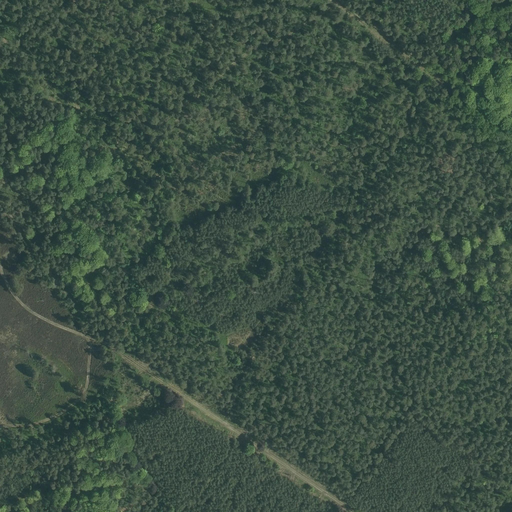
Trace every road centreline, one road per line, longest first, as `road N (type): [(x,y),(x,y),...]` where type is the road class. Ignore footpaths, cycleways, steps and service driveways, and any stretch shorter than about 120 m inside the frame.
road 1 (track): [(0,9),(117,155),(247,52),(337,1)]
road 2 (track): [(0,265),(13,294),(36,314),(108,345),(353,511)]
road 3 (track): [(108,345),(151,304),(68,198),(117,155)]
road 4 (track): [(511,135),(335,0)]
road 5 (track): [(0,428),(45,421),(74,403),(86,389),(97,340)]
